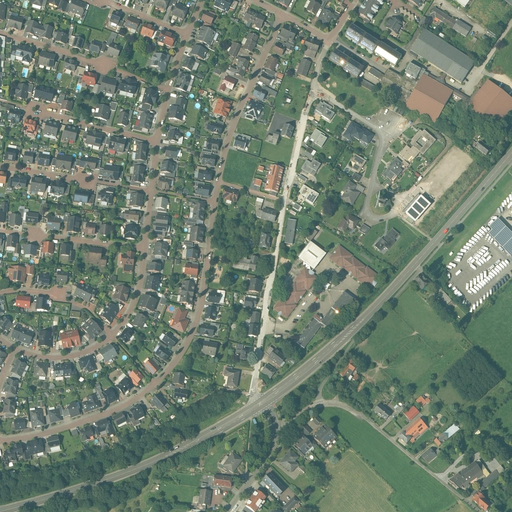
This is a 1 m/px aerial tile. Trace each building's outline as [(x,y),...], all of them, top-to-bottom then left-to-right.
[(169,0),(162,0),(159,8),(165,10),(169,0)] [(232,0),(231,0),(216,0),(216,1),(214,6),(227,12),(229,7),(232,1),(232,0)] [(365,0),(362,6),(374,13),(382,1),(380,0),(365,0)] [(71,6),(69,11),(75,13),(79,3),(73,1),(71,6)] [(238,3),(232,1),(229,7),(234,10),(238,3)] [(320,6),(311,1),(306,11),(315,15),(320,6)] [(68,4),(62,2),(58,10),(64,13),(68,4)] [(86,6),(79,3),(75,13),(82,16),(84,11),(86,6)] [(182,6),(176,4),(172,15),(177,18),(182,6)] [(188,9),(182,6),(177,18),(183,20),(188,9)] [(374,13),(362,6),(357,14),(365,19),(369,21),(374,13)] [(447,16),(434,9),(428,18),(433,21),(435,18),(443,23),(447,16)] [(253,12),(249,10),(244,19),(252,23),(256,14),(252,12),(253,12)] [(332,15),(324,11),(317,24),(325,28),(332,15)] [(121,15),(114,12),(113,15),(112,15),(111,19),(110,22),(117,25),(119,21),(121,15)] [(209,14),(205,12),(202,20),(206,22),(211,25),(211,24),(214,17),(209,14)] [(259,16),(256,14),(252,23),(256,25),(255,27),(260,30),(261,27),(262,27),(261,26),(263,22),(264,19),(259,16)] [(12,16),(11,16),(10,21),(8,28),(14,30),(17,18),(12,16)] [(457,23),(447,16),(443,23),(453,29),(457,23)] [(428,19),(423,17),(418,26),(422,29),(428,19)] [(23,20),(17,18),(14,30),(20,31),(22,24),(23,20)] [(139,22),(128,18),(125,26),(136,31),(139,24),(139,22)] [(397,22),(391,18),(388,23),(399,30),(402,25),(397,22)] [(471,29),(458,21),(457,23),(453,29),(465,37),(471,29)] [(37,26),(29,24),(30,22),(29,22),(26,33),(34,35),(37,26)] [(399,30),(388,23),(385,27),(392,31),(396,34),(399,30)] [(51,30),(44,28),(45,26),(44,26),(44,28),(41,37),(49,40),(52,29),(52,28),(51,30)] [(148,27),(145,26),(141,34),(151,38),(154,31),(155,30),(152,28),(152,27),(148,26),(148,27)] [(296,31),(284,26),(280,35),(288,39),(292,41),(292,40),(296,31)] [(359,45),(365,35),(351,26),(345,35),(359,45)] [(208,30),(203,27),(200,34),(212,40),(215,33),(208,30)] [(474,63),(424,30),(410,51),(461,84),(474,63)] [(169,34),(162,31),(159,39),(158,42),(165,44),(169,34)] [(60,33),(59,34),(58,34),(55,42),(65,45),(67,39),(68,37),(64,35),(63,34),(60,33)] [(176,37),(169,34),(165,44),(172,47),(174,41),(176,37)] [(212,40),(200,34),(197,40),(202,43),(210,46),(212,40)] [(252,36),(249,34),(247,40),(248,40),(243,49),(251,53),(253,47),(254,48),(254,47),(255,44),(256,44),(255,43),(256,40),(257,40),(258,37),(253,35),(252,36)] [(365,35),(359,45),(373,54),(374,52),(379,44),(365,35)] [(76,38),(75,38),(73,46),(73,47),(80,50),(83,41),(76,38)] [(292,41),(288,39),(286,44),(291,46),(294,48),(296,42),(292,40),(292,41)] [(319,44),(307,39),(304,48),(306,48),(309,49),(316,52),(319,44)] [(101,45),(92,42),(91,46),(89,50),(99,54),(99,52),(102,45),(101,45)] [(240,45),(233,43),(231,48),(233,49),(237,51),(240,45)] [(401,57),(380,43),(379,44),(374,52),(395,66),(401,57)] [(281,46),(276,44),(273,52),(281,56),(285,48),(281,46)] [(111,45),(109,47),(107,53),(111,55),(112,55),(117,57),(121,49),(111,45)] [(194,45),(190,54),(197,57),(203,60),(207,51),(194,45)] [(33,50),(18,46),(18,48),(16,56),(24,58),(23,61),(30,63),(31,59),(31,58),(33,50)] [(233,49),(231,48),(228,55),(234,58),(237,51),(233,49)] [(316,52),(309,49),(306,57),(313,59),(316,52)] [(343,69),(349,60),(335,51),(329,60),(343,69)] [(48,55),(41,53),(40,60),(38,64),(39,65),(45,66),(48,55)] [(169,56),(160,53),(159,56),(161,57),(160,60),(167,62),(169,56)] [(55,56),(48,55),(45,66),(52,68),(54,62),(55,56)] [(159,56),(155,55),(151,66),(157,68),(157,69),(158,72),(163,73),(164,70),(163,68),(165,62),(167,63),(167,62),(160,60),(161,57),(159,56)] [(277,61),(270,57),(265,68),(267,69),(272,72),(277,61)] [(190,61),(186,59),(182,67),(191,71),(195,63),(190,61)] [(238,66),(246,70),(246,68),(248,62),(240,59),(238,63),(239,63),(238,66)] [(73,62),(70,61),(70,62),(66,60),(63,68),(67,69),(67,70),(70,71),(71,70),(74,71),(76,64),(73,63),(73,62)] [(310,63),(302,60),(297,74),(305,77),(308,70),(309,68),(309,67),(310,63)] [(349,60),(343,69),(357,79),(358,77),(363,69),(349,60)] [(402,78),(387,70),(384,76),(381,81),(377,88),(376,91),(402,106),(402,107),(404,108),(404,107),(422,75),(427,77),(428,75),(409,64),(405,71),(406,71),(402,78)] [(246,70),(238,66),(236,69),(232,67),(229,71),(242,77),(246,70)] [(381,74),(371,68),(368,73),(378,79),(381,74)] [(84,73),(83,78),(82,83),(88,84),(91,74),(88,73),(88,74),(84,73)] [(93,75),(91,74),(88,84),(94,86),(95,85),(97,77),(93,76),(93,75)] [(185,77),(180,75),(178,82),(188,85),(190,79),(185,77)] [(267,77),(262,75),(259,81),(268,85),(271,79),(267,77)] [(427,77),(422,75),(404,107),(435,124),(453,92),(427,77)] [(377,88),(358,77),(357,79),(355,82),(374,93),(376,91),(377,88)] [(225,78),(222,85),(220,90),(223,92),(224,92),(228,94),(230,89),(232,90),(234,86),(236,82),(225,78)] [(110,80),(103,79),(101,86),(100,91),(107,93),(110,80)] [(115,82),(113,81),(113,82),(110,81),(110,80),(107,93),(113,95),(115,87),(117,82),(115,82)] [(127,82),(123,81),(123,82),(120,91),(127,93),(130,81),(127,80),(127,82)] [(511,98),(488,80),(467,107),(496,131),(511,110),(511,98)] [(133,82),(130,81),(127,93),(134,95),(136,86),(137,84),(133,83),(133,82)] [(188,85),(178,82),(175,88),(186,92),(188,85)] [(33,85),(26,83),(25,87),(28,88),(26,92),(31,94),(33,85)] [(25,87),(19,85),(18,89),(17,89),(16,93),(17,94),(16,98),(24,100),(26,92),(28,88),(25,87)] [(54,91),(37,87),(36,91),(34,98),(51,102),(53,95),(54,91)] [(261,90),(256,88),(253,96),(262,100),(266,93),(266,92),(261,90)] [(146,90),(144,97),(156,100),(156,97),(155,97),(156,93),(155,93),(146,90)] [(156,100),(144,97),(142,104),(151,106),(153,106),(154,103),(155,103),(156,100)] [(232,102),(225,99),(224,102),(223,106),(229,108),(232,102)] [(186,102),(177,100),(176,106),(179,107),(179,109),(170,108),(168,118),(181,121),(186,102)] [(224,102),(219,100),(217,103),(216,107),(216,108),(214,113),(218,115),(217,115),(218,117),(219,117),(221,117),(221,116),(226,118),(228,113),(229,110),(229,108),(223,106),(224,102)] [(263,107),(250,101),(244,114),(257,120),(263,107)] [(63,102),(62,105),(61,110),(70,112),(72,104),(63,102)] [(332,108),(323,103),(322,104),(320,103),(316,110),(323,114),(322,116),(330,121),(334,114),(329,111),(332,108)] [(109,108),(97,105),(94,118),(107,121),(109,110),(110,108),(109,108)] [(17,112),(17,111),(14,110),(14,111),(13,111),(11,110),(10,112),(8,120),(11,121),(11,123),(12,124),(13,124),(15,124),(15,122),(18,123),(19,119),(20,119),(21,117),(20,116),(21,112),(17,112)] [(129,115),(120,113),(117,124),(126,127),(127,120),(129,115)] [(152,117),(142,114),(140,121),(150,124),(152,117)] [(33,122),(30,121),(29,121),(26,120),(23,131),(27,132),(26,133),(33,135),(33,134),(36,126),(36,123),(33,122)] [(150,124),(140,121),(138,127),(138,128),(143,129),(148,130),(150,124)] [(53,123),(47,122),(46,124),(45,130),(44,134),(50,135),(53,123)] [(350,141),(353,137),(357,130),(359,126),(351,122),(342,136),(350,141)] [(59,125),(53,123),(50,135),(56,137),(57,130),(59,125)] [(217,125),(214,124),(214,125),(209,124),(207,129),(212,131),(211,132),(220,135),(223,127),(217,125)] [(293,128),(284,125),(280,136),(290,139),(293,128)] [(72,128),(66,127),(65,132),(63,139),(69,140),(72,128)] [(77,130),(72,128),(69,140),(74,142),(76,135),(77,130)] [(367,132),(362,129),(361,132),(357,130),(353,137),(359,140),(360,140),(363,142),(368,144),(370,140),(369,139),(371,135),(367,132)] [(325,135),(315,130),(311,137),(316,141),(315,144),(321,148),(327,139),(324,137),(325,135)] [(436,141),(424,131),(422,133),(420,131),(411,140),(412,141),(415,144),(415,143),(421,136),(427,141),(427,142),(419,152),(420,153),(423,156),(432,145),(431,144),(434,140),(435,141),(436,141)] [(96,133),(89,132),(86,140),(85,144),(92,145),(96,133)] [(177,133),(170,132),(168,141),(170,141),(171,143),(175,143),(176,142),(177,142),(178,140),(180,139),(180,137),(179,136),(178,136),(179,133),(177,133)] [(103,135),(96,133),(92,145),(100,147),(100,144),(102,137),(103,135)] [(236,137),(233,147),(244,151),(246,142),(249,143),(250,138),(242,135),(241,139),(236,137)] [(272,137),(267,135),(265,141),(276,145),(278,139),(272,137)] [(119,139),(112,137),(109,146),(108,150),(115,151),(119,139)] [(126,141),(119,139),(115,151),(123,153),(123,150),(125,143),(126,141)] [(219,142),(208,141),(206,149),(212,150),(217,151),(218,147),(218,146),(219,144),(218,143),(219,142)] [(491,150),(481,142),(476,148),(486,156),(491,150)] [(144,146),(137,145),(136,153),(145,154),(146,146),(144,146)] [(413,147),(410,150),(406,146),(402,151),(399,154),(407,162),(407,161),(406,160),(410,156),(414,159),(420,153),(419,152),(415,148),(413,147)] [(177,150),(167,148),(166,157),(168,157),(176,158),(177,150)] [(16,151),(7,149),(5,160),(14,162),(15,156),(16,151)] [(33,154),(25,153),(24,163),(32,164),(33,159),(33,154)] [(145,154),(136,153),(136,160),(138,161),(145,161),(145,154)] [(40,155),(39,155),(38,163),(38,165),(48,167),(50,157),(40,155)] [(366,162),(355,155),(351,161),(355,164),(352,169),(358,173),(366,162)] [(65,157),(58,156),(57,160),(56,167),(55,168),(63,170),(65,157)] [(211,157),(204,156),(203,157),(202,165),(213,167),(214,162),(215,158),(211,157)] [(72,158),(65,157),(63,170),(70,171),(70,169),(71,162),(72,158)] [(89,160),(81,158),(81,161),(80,167),(87,169),(89,160)] [(395,159),(389,166),(389,167),(382,175),(385,178),(386,177),(390,180),(394,175),(397,177),(402,171),(399,169),(402,164),(401,164),(395,158),(395,159)] [(96,161),(89,160),(87,169),(95,170),(95,169),(96,163),(96,161)] [(320,165),(313,160),(311,164),(306,160),(306,161),(303,165),(301,169),(310,175),(310,174),(309,174),(312,169),(316,172),(320,165)] [(174,164),(162,162),(161,172),(166,173),(172,174),(173,172),(174,164)] [(112,167),(105,166),(104,169),(103,176),(103,178),(110,180),(112,167)] [(281,181),(284,169),(271,166),(268,178),(281,181)] [(119,169),(112,167),(110,180),(117,181),(117,179),(119,172),(119,169)] [(141,168),(135,167),(135,168),(134,175),(143,176),(144,168),(141,168)] [(205,172),(199,171),(199,172),(198,179),(210,182),(212,173),(205,172)] [(361,177),(355,173),(351,179),(358,183),(361,177)] [(143,176),(134,175),(133,182),(133,183),(140,183),(142,184),(143,176)] [(27,178),(14,176),(13,181),(13,186),(25,188),(27,178)] [(165,179),(160,178),(158,188),(168,190),(169,189),(170,187),(169,186),(169,181),(170,180),(165,179)] [(278,193),(281,181),(268,178),(265,190),(278,193)] [(39,180),(33,179),(31,186),(30,191),(31,191),(37,192),(39,180)] [(254,185),(260,187),(262,181),(255,179),(254,185)] [(46,181),(39,180),(37,192),(44,193),(45,188),(46,181)] [(61,183),(57,183),(53,183),(52,188),(51,187),(50,193),(54,194),(54,196),(58,196),(59,195),(63,196),(64,185),(65,185),(61,184),(61,183)] [(355,187),(349,183),(343,192),(345,193),(344,193),(346,194),(343,199),(352,204),(351,205),(352,205),(359,193),(353,189),(355,187)] [(319,195),(303,185),(298,193),(305,198),(305,196),(307,197),(305,200),(312,205),(319,195)] [(204,187),(198,186),(198,187),(197,195),(208,196),(209,188),(204,187)] [(235,192),(225,189),(223,198),(226,199),(226,201),(232,202),(232,201),(234,194),(235,192)] [(89,193),(76,191),(75,196),(74,196),(73,202),(79,203),(79,202),(87,203),(88,195),(89,193)] [(107,192),(103,191),(102,194),(99,194),(98,200),(101,200),(101,202),(108,203),(108,202),(108,201),(112,202),(113,201),(113,199),(112,198),(113,193),(107,192)] [(383,194),(384,193),(380,193),(377,193),(373,195),(371,198),(369,203),(369,207),(371,210),(375,214),(379,215),(383,215),(389,212),(387,210),(390,206),(390,200),(387,197),(383,194)] [(418,194),(402,212),(415,223),(430,205),(418,194)] [(168,204),(164,198),(162,200),(157,199),(156,208),(158,209),(166,210),(166,209),(166,205),(168,204)] [(198,204),(192,203),(192,204),(192,208),(194,208),(194,212),(204,213),(205,205),(198,204)] [(430,230),(446,212),(436,204),(421,222),(430,230)] [(276,213),(264,209),(263,212),(259,210),(257,217),(274,222),(276,213)] [(141,214),(125,212),(125,214),(124,220),(138,221),(138,217),(140,217),(141,214)] [(204,213),(194,212),(193,220),(197,221),(203,221),(203,220),(204,216),(203,216),(204,213)] [(38,215),(27,214),(26,222),(37,223),(38,215)] [(19,216),(11,215),(10,222),(10,223),(9,225),(11,226),(13,227),(14,226),(19,226),(20,218),(20,216),(19,216)] [(358,221),(348,215),(345,221),(343,219),(337,229),(344,233),(348,226),(353,230),(358,221)] [(158,218),(157,217),(156,221),(154,220),(154,224),(167,226),(167,219),(158,218)] [(69,218),(68,223),(67,232),(78,233),(80,219),(69,218)] [(60,220),(48,219),(47,225),(47,229),(59,231),(60,220)] [(296,221),(288,220),(286,232),(294,233),(296,221)] [(511,255),(511,233),(501,222),(488,233),(511,257),(511,255)] [(167,226),(154,224),(153,228),(155,228),(155,231),(156,232),(165,233),(166,233),(166,232),(169,233),(170,226),(167,226)] [(87,225),(86,232),(85,234),(94,235),(95,226),(87,225)] [(317,225),(306,239),(309,242),(310,242),(321,228),(317,225)] [(370,229),(363,225),(359,231),(365,235),(370,229)] [(101,226),(100,231),(100,236),(109,237),(109,236),(110,230),(110,227),(101,226)] [(134,227),(126,226),(126,227),(126,231),(124,231),(124,233),(125,234),(125,238),(136,240),(136,236),(137,235),(138,232),(137,231),(137,228),(134,227)] [(203,230),(191,228),(191,235),(203,236),(203,230)] [(392,229),(387,235),(388,237),(384,241),(381,239),(374,247),(380,252),(384,247),(388,250),(395,242),(394,241),(399,235),(392,229)] [(294,233),(286,232),(284,243),(284,244),(292,245),(294,233)] [(271,235),(262,233),(260,246),(263,246),(263,248),(268,249),(271,235)] [(203,236),(191,235),(190,242),(202,243),(203,236)] [(17,238),(8,237),(7,247),(15,248),(16,248),(16,245),(17,238)] [(310,242),(309,242),(298,257),(314,269),(319,264),(318,264),(321,260),(326,254),(310,242)] [(53,244),(44,243),(43,249),(43,253),(52,254),(53,244)] [(71,246),(62,245),(61,255),(69,256),(70,252),(71,246)] [(36,247),(26,246),(25,255),(35,256),(36,250),(36,247)] [(364,267),(353,258),(351,260),(350,258),(351,256),(339,247),(336,251),(336,250),(332,255),(333,255),(330,259),(342,268),(344,266),(346,267),(344,269),(356,278),(357,276),(359,278),(357,280),(369,289),(373,285),(374,287),(378,283),(376,281),(379,277),(367,268),(365,270),(363,269),(364,267)] [(102,250),(90,249),(89,259),(93,260),(95,261),(100,262),(101,257),(102,250)] [(195,251),(188,250),(187,250),(186,258),(197,260),(198,251),(195,251)] [(250,261),(246,260),(247,253),(236,251),(235,258),(233,267),(255,272),(256,265),(257,263),(258,258),(251,257),(250,261)] [(134,254),(128,253),(128,255),(126,256),(123,256),(122,265),(133,266),(133,264),(134,254)] [(198,264),(192,263),(192,266),(186,265),(185,274),(191,275),(196,276),(198,264)] [(154,265),(149,264),(148,272),(159,273),(160,266),(160,265),(154,265)] [(133,266),(124,265),(123,272),(132,273),(133,266)] [(33,266),(27,266),(27,270),(25,270),(25,274),(26,274),(26,275),(32,275),(33,266)] [(25,270),(10,268),(9,273),(11,273),(10,281),(24,282),(25,274),(25,270)] [(287,296),(286,298),(283,296),(274,309),(279,312),(278,314),(280,316),(281,314),(286,318),(296,306),(293,304),(295,302),(296,304),(305,292),(304,290),(305,289),(307,291),(317,278),(313,275),(314,273),(310,270),(308,272),(305,269),(295,281),(297,283),(296,285),(295,283),(286,295),(287,296)] [(68,274),(64,274),(64,273),(61,273),(57,273),(57,281),(67,282),(67,278),(68,274)] [(430,282),(421,274),(414,281),(423,289),(430,282)] [(46,275),(45,275),(44,276),(39,276),(38,284),(38,285),(48,286),(49,277),(47,277),(46,275)] [(154,279),(148,278),(146,284),(158,286),(158,283),(157,283),(158,280),(154,279)] [(254,280),(251,279),(251,280),(249,291),(259,293),(261,281),(254,280)] [(189,283),(183,282),(180,302),(186,303),(191,304),(195,284),(189,283)] [(78,288),(74,296),(80,298),(85,287),(80,284),(78,288)] [(158,286),(146,284),(145,289),(145,290),(152,291),(155,292),(156,292),(156,289),(157,289),(158,286)] [(96,292),(85,287),(80,298),(88,302),(91,297),(93,298),(96,292)] [(116,293),(127,296),(128,289),(125,288),(123,288),(122,288),(117,287),(116,293)] [(209,292),(208,303),(219,304),(220,294),(209,292)] [(344,292),(332,308),(331,308),(341,316),(342,316),(341,316),(354,300),(355,298),(348,292),(347,294),(344,292)] [(451,300),(443,292),(439,296),(447,305),(451,300)] [(127,296),(116,293),(114,298),(114,299),(119,300),(119,301),(121,301),(125,303),(127,296)] [(156,301),(143,296),(139,307),(152,312),(156,301)] [(30,299),(18,297),(17,306),(28,308),(29,308),(29,304),(30,299)] [(245,298),(244,307),(252,308),(252,305),(255,305),(256,300),(245,298)] [(45,300),(38,299),(37,304),(36,309),(48,310),(48,306),(45,306),(45,300)] [(114,307),(109,304),(100,316),(105,319),(110,323),(110,322),(118,310),(119,310),(114,307)] [(206,308),(204,320),(214,321),(216,310),(206,308)] [(331,309),(326,316),(322,320),(323,320),(320,323),(322,325),(329,330),(330,330),(329,330),(340,316),(341,316),(331,308),(331,309)] [(186,312),(179,309),(176,316),(183,319),(186,312)] [(260,314),(251,313),(250,325),(258,327),(260,314)] [(314,319),(296,343),(296,342),(296,343),(304,349),(322,325),(320,323),(323,320),(322,320),(316,315),(314,318),(314,319)] [(183,319),(176,316),(171,327),(183,332),(188,321),(183,319)] [(145,321),(136,317),(133,325),(141,329),(145,321)] [(13,325),(4,318),(0,322),(0,327),(4,331),(5,330),(7,332),(10,329),(13,325)] [(96,325),(91,320),(82,328),(86,333),(91,338),(92,340),(101,331),(96,325)] [(18,323),(15,322),(13,325),(10,329),(14,331),(16,326),(17,326),(18,323)] [(201,325),(200,335),(213,337),(214,327),(201,325)] [(250,325),(248,325),(247,336),(256,337),(258,327),(250,325)] [(17,326),(16,326),(14,331),(11,337),(20,341),(25,329),(17,326)] [(137,334),(130,328),(128,330),(133,335),(134,336),(137,334)] [(34,333),(25,329),(20,341),(29,345),(32,339),(34,333)] [(127,329),(125,331),(122,333),(123,334),(120,338),(123,340),(123,342),(124,343),(126,343),(128,340),(133,335),(128,330),(127,329)] [(77,331),(60,335),(62,342),(63,348),(64,349),(80,345),(80,344),(78,338),(77,331)] [(51,334),(40,333),(39,346),(50,347),(51,334)] [(173,337),(169,334),(167,337),(166,336),(163,341),(172,348),(177,341),(173,337)] [(85,336),(78,338),(80,344),(86,343),(89,340),(85,336)] [(167,348),(160,342),(157,345),(160,348),(161,347),(165,350),(167,348)] [(212,344),(204,343),(205,342),(204,342),(202,354),(210,355),(210,354),(215,354),(214,356),(215,356),(217,344),(212,344)] [(111,347),(110,345),(105,349),(111,359),(114,357),(115,357),(116,356),(117,354),(116,353),(115,353),(114,352),(111,347)] [(165,350),(161,347),(160,348),(156,354),(165,361),(170,355),(165,350)] [(270,347),(265,353),(270,357),(274,351),(270,347)] [(111,359),(105,349),(99,352),(100,354),(104,359),(104,360),(104,361),(105,362),(107,363),(108,362),(108,361),(111,359)] [(285,358),(275,350),(274,351),(270,357),(269,358),(279,366),(285,358)] [(92,356),(88,357),(88,358),(86,359),(85,358),(79,360),(82,368),(87,366),(89,372),(96,370),(95,364),(92,356)] [(160,364),(154,358),(151,360),(157,367),(160,364)] [(151,360),(145,366),(153,375),(159,369),(157,367),(151,360)] [(350,360),(339,375),(347,380),(353,372),(357,367),(353,364),(354,363),(350,360)] [(19,362),(17,361),(14,367),(23,371),(26,366),(26,365),(19,362)] [(48,365),(36,364),(35,376),(47,377),(48,368),(48,365)] [(70,364),(63,365),(63,366),(64,377),(71,376),(71,370),(70,364)] [(276,371),(267,365),(261,373),(270,379),(276,371)] [(63,366),(54,367),(54,369),(55,378),(64,377),(63,366)] [(23,371),(14,367),(11,372),(13,373),(21,377),(23,371)] [(143,378),(136,370),(130,376),(134,381),(137,384),(138,382),(143,378)] [(226,370),(225,370),(224,375),(229,376),(229,378),(228,378),(227,386),(236,387),(237,380),(237,377),(238,378),(239,373),(232,371),(226,370)] [(175,372),(173,383),(183,385),(184,374),(175,372)] [(130,381),(126,376),(123,379),(124,380),(129,385),(132,383),(130,381)] [(10,380),(8,380),(6,386),(16,389),(18,383),(10,380)] [(124,380),(121,382),(120,382),(117,385),(117,386),(117,387),(124,395),(124,394),(125,395),(126,395),(129,393),(128,392),(128,391),(132,388),(129,385),(124,380)] [(16,389),(6,386),(5,392),(7,393),(15,395),(16,389)] [(102,393),(105,399),(107,404),(116,400),(111,389),(102,393)] [(178,391),(175,390),(174,398),(186,400),(187,392),(178,391)] [(167,403),(158,394),(151,401),(159,410),(167,403)] [(88,402),(82,404),(85,412),(100,407),(95,395),(87,398),(88,402)] [(425,401),(421,396),(416,401),(421,407),(426,403),(425,401)] [(75,403),(70,405),(71,407),(68,409),(70,416),(71,418),(79,415),(75,403)] [(390,414),(379,405),(374,411),(385,420),(390,414)] [(139,406),(137,407),(137,406),(136,406),(134,407),(134,408),(134,409),(130,411),(134,417),(135,420),(138,419),(144,416),(139,406)] [(414,407),(405,415),(410,421),(419,413),(414,407)] [(40,411),(39,410),(35,411),(35,409),(30,410),(31,422),(32,427),(44,425),(43,417),(42,411),(40,412),(40,411)] [(57,410),(48,412),(50,423),(61,421),(60,416),(59,409),(57,410)] [(122,413),(113,418),(117,426),(126,422),(126,421),(123,416),(122,413)] [(130,419),(127,414),(123,416),(126,421),(126,422),(127,424),(131,422),(130,419)] [(135,420),(134,417),(130,419),(131,422),(134,427),(140,424),(138,419),(135,420)] [(321,421),(317,417),(313,421),(317,426),(321,421)] [(420,419),(405,432),(412,438),(414,440),(419,435),(427,443),(433,437),(431,434),(432,433),(420,419)] [(23,420),(14,421),(15,430),(25,428),(24,420),(23,420)] [(106,420),(96,423),(100,432),(106,430),(108,436),(111,435),(108,427),(106,420)] [(455,424),(444,433),(448,439),(456,432),(459,429),(455,424)] [(311,432),(305,425),(300,429),(307,436),(311,432)] [(336,437),(325,426),(319,432),(330,443),(336,437)] [(90,428),(87,429),(86,429),(84,429),(84,430),(80,431),(84,441),(89,439),(89,437),(93,436),(90,428)] [(330,443),(319,432),(314,437),(325,448),(330,443)] [(405,432),(404,432),(399,438),(407,444),(412,438),(405,432)] [(444,433),(434,441),(439,447),(448,439),(444,433)] [(59,446),(57,437),(47,439),(49,448),(59,446)] [(309,443),(303,437),(301,439),(299,441),(308,450),(312,446),(309,443)] [(382,439),(377,444),(393,460),(398,455),(382,439)] [(41,441),(34,442),(36,453),(43,452),(42,447),(41,441)] [(308,450),(299,441),(298,443),(297,443),(295,445),(301,451),(304,454),(308,450)] [(34,442),(27,444),(29,450),(30,455),(36,453),(34,442)] [(20,445),(12,447),(13,450),(15,458),(18,458),(19,456),(22,455),(23,455),(22,452),(20,445)] [(375,446),(372,450),(386,465),(391,461),(375,446)] [(434,453),(430,449),(421,456),(428,464),(440,453),(438,450),(434,453)] [(13,450),(5,452),(6,457),(7,463),(12,461),(12,463),(16,462),(15,458),(13,450)] [(290,451),(286,456),(287,456),(281,464),(280,463),(285,467),(291,472),(297,465),(293,462),(295,460),(292,458),(294,455),(290,451)] [(369,451),(365,455),(379,471),(385,466),(369,451)] [(241,459),(232,453),(223,466),(229,470),(233,473),(236,469),(234,468),(241,459)] [(475,462),(450,480),(450,481),(459,488),(463,485),(465,488),(469,485),(467,482),(475,476),(478,479),(484,474),(477,465),(475,462)] [(307,470),(300,465),(297,469),(300,471),(301,470),(304,473),(307,470)] [(487,479),(481,484),(484,488),(500,476),(496,470),(486,477),(487,479)] [(269,474),(262,481),(266,485),(273,478),(269,474)] [(231,478),(212,476),(212,478),(211,479),(210,481),(209,485),(218,486),(230,488),(231,478)] [(273,478),(266,485),(270,489),(277,482),(273,478)] [(277,482),(270,489),(274,493),(281,486),(277,482)] [(281,486),(274,493),(278,497),(285,490),(281,486)] [(210,492),(201,491),(199,504),(206,505),(208,505),(210,492)] [(256,491),(252,497),(251,497),(249,499),(250,500),(245,506),(253,511),(254,511),(265,498),(256,491)] [(479,493),(478,493),(475,498),(473,500),(479,506),(480,506),(485,511),(489,506),(491,508),(494,504),(490,501),(489,502),(485,499),(479,493)]
